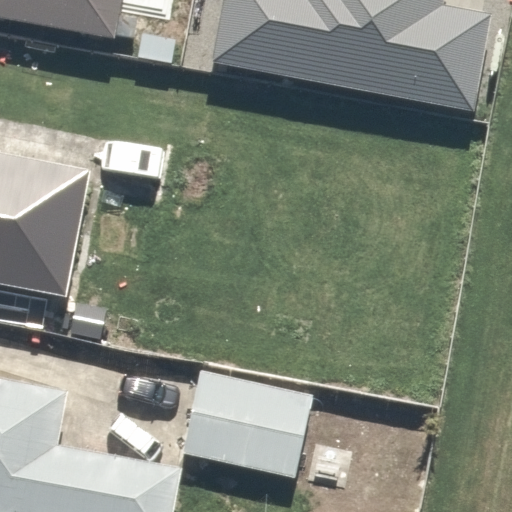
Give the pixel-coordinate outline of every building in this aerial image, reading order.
[(0,0),(0,22),(111,42),(118,0),(0,0)] [(251,159),(163,142),(151,203),(212,214),(208,237),(236,242),(251,159)] [(90,173),(0,155),(0,288),(65,301),(90,173)] [(179,458),(296,477),(310,390),(115,359),(109,400),(186,413),(179,458)] [(0,511),(172,511),(181,468),(58,445),(68,390),(0,377),(0,511)] [(360,419),(318,410),(303,479),(345,488),(360,419)]
